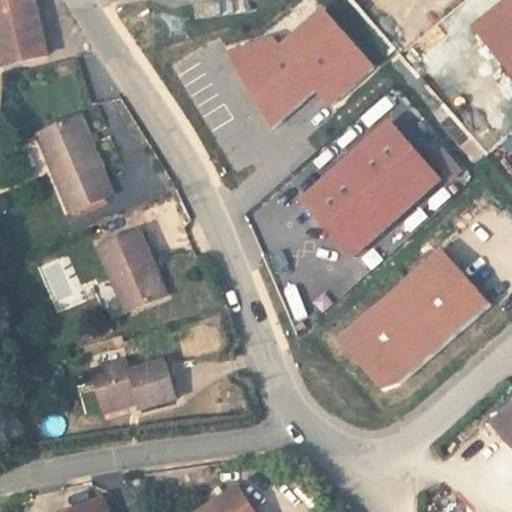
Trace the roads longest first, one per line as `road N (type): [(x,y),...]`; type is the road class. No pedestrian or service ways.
road 1 (residential): [(76,0),(221,222),(274,365),(306,426)]
road 2 (residential): [(0,495),(248,454),(306,426)]
road 3 (unclassified): [(511,352),(359,480)]
